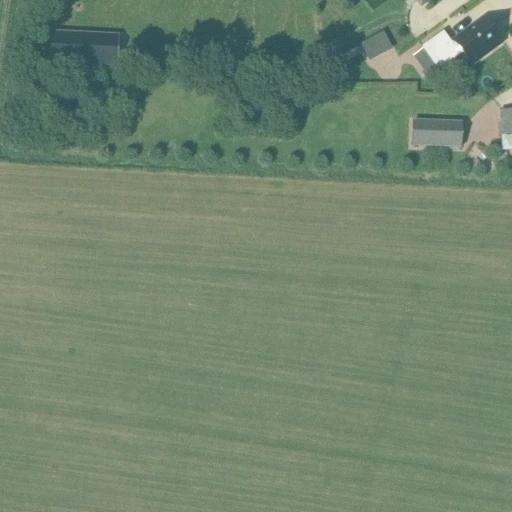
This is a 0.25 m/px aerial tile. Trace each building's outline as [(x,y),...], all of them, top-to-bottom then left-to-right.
[(424,49),(439,70),(461,54),(471,65),(500,45),(483,22),(451,46),(443,35),(424,49)] [(46,34),(45,64),(101,66),(116,67),(117,37),(52,34),(46,34)] [(387,36),(372,40),(378,63),(393,59),(387,36)] [(133,57),(132,66),(152,66),(152,57),(133,57)] [(311,110),(312,95),(303,95),(301,110),(311,110)] [(511,111),(499,112),(500,138),(501,138),(506,138),(511,137),(511,111)] [(414,123),(413,146),(460,148),(461,125),(414,123)]
